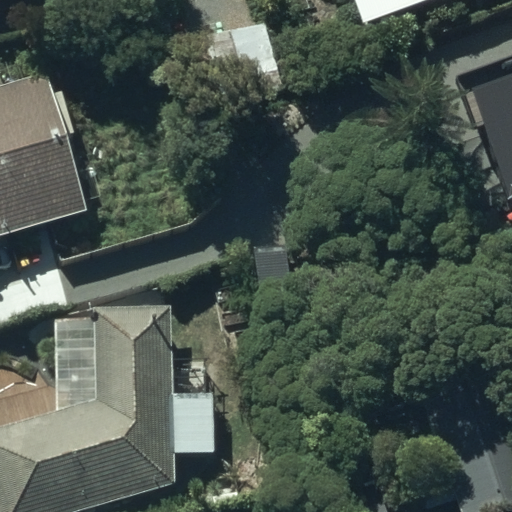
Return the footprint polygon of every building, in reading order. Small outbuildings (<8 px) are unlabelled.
[(0,0),(0,24),(85,1),(84,0),(0,0)] [(346,0),(359,35),(455,0),(476,0),(478,6),(497,0),(346,0)] [(0,245),(85,222),(70,173),(98,165),(89,135),(73,141),(59,95),(49,98),(43,81),(0,93),(0,245)] [(511,119),(469,135),(509,247),(511,246),(511,119)] [(266,256),(253,257),(259,336),(296,333),(289,254),(266,256)] [(169,370),(166,313),(90,316),(90,327),(50,327),(53,415),(0,430),(0,511),(97,511),(173,490),(171,462),(214,462),(213,388),(205,389),(204,368),(169,370)]
